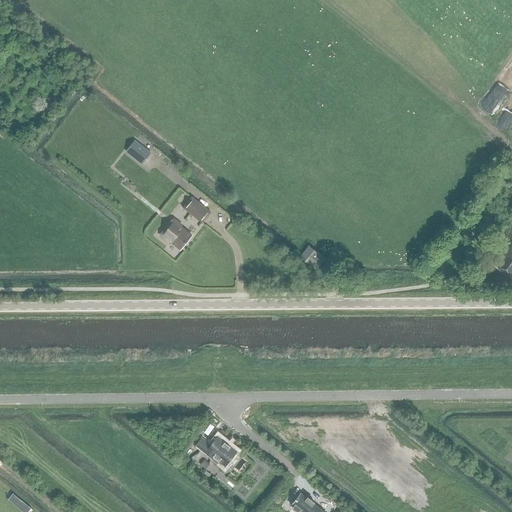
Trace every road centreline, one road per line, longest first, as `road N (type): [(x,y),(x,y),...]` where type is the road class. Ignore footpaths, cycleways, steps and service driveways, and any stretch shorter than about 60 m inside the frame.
road 1 (tertiary): [(511,303),(0,307)]
road 2 (unclassified): [(511,393),(208,394)]
road 3 (unclassified): [(208,394),(0,399)]
road 4 (residential): [(208,394),(299,477)]
